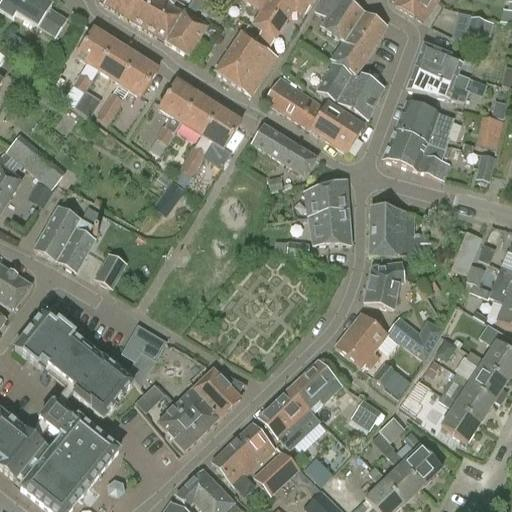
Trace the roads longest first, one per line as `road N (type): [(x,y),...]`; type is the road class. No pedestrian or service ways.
road 1 (residential): [(145,511),(339,321),(359,265),(363,178)]
road 2 (residential): [(363,178),(174,69),(101,20),(89,0)]
road 3 (residential): [(363,178),(414,40),(378,10)]
road 4 (residential): [(511,220),(363,178)]
